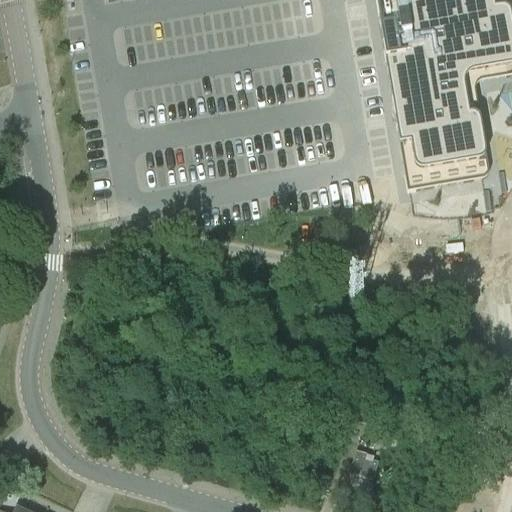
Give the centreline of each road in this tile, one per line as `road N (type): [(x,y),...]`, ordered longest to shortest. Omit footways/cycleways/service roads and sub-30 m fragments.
road 1 (residential): [(41,425),(29,359),(52,238),(33,118)]
road 2 (residential): [(203,503),(85,467),(41,425)]
road 3 (residential): [(33,118),(10,0)]
